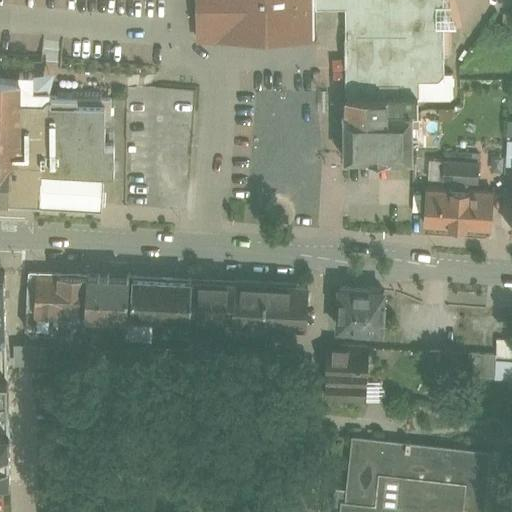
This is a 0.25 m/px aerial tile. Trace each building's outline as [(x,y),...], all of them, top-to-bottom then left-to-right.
[(197,0),(197,10),(204,17),(216,17),(216,19),(217,19),(217,24),(212,24),(212,39),(216,39),(216,41),(219,41),(314,40),(315,40),(317,40),(317,39),(316,39),(316,9),(315,0),(197,0)] [(315,0),(316,9),(345,9),(346,96),(418,96),(418,101),(450,101),(453,98),(453,75),(444,75),(444,66),(444,26),(450,26),(447,16),(445,6),(443,6),(443,0),(315,0)] [(111,97),(50,95),(50,90),(49,90),(49,86),(45,78),(41,75),(37,74),(34,73),(33,73),(19,73),(19,80),(0,78),(0,200),(104,206),(104,173),(115,173),(114,144),(105,144),(105,123),(111,123),(111,97)] [(346,96),(345,96),(345,98),(346,98),(346,111),(344,111),(344,159),(413,159),(412,126),(418,126),(418,101),(418,96),(346,96)] [(479,156),(444,154),(442,180),(451,180),(451,190),(466,191),(467,181),(477,182),(479,156)] [(451,190),(426,189),(424,225),(490,231),(493,192),(466,191),(451,190)] [(0,477),(10,477),(1,264),(0,264),(0,477)] [(63,312),(35,311),(37,273),(29,272),(29,275),(28,303),(26,328),(28,329),(34,330),(35,335),(58,334),(59,349),(126,348),(127,332),(126,332),(126,315),(63,312)] [(130,276),(37,273),(35,311),(63,312),(126,315),(128,315),(128,312),(130,276)] [(191,279),(134,277),(132,313),(128,312),(128,315),(126,315),(126,332),(127,332),(152,333),(152,315),(164,315),(163,333),(189,335),(191,280),(191,279)] [(308,286),(191,280),(190,315),(206,316),(232,316),(232,322),(305,326),(308,286)] [(384,291),(340,288),(338,328),(381,331),(382,319),(384,319),(385,303),(383,303),(384,291)] [(206,316),(190,315),(189,335),(211,336),(211,323),(206,323),(206,316)] [(511,356),(511,337),(499,337),(499,356),(511,356)] [(368,347),(327,345),(326,378),(327,378),(326,398),(365,400),(366,381),(367,381),(368,347)] [(472,378),(511,378),(511,354),(472,354),(472,378)] [(406,444),(354,439),(348,492),(337,491),(336,503),(343,504),(342,511),(402,511),(411,511),(427,511),(429,506),(461,509),(461,508),(480,510),(480,507),(482,508),(488,453),(410,444),(411,442),(406,441),(406,444)]
